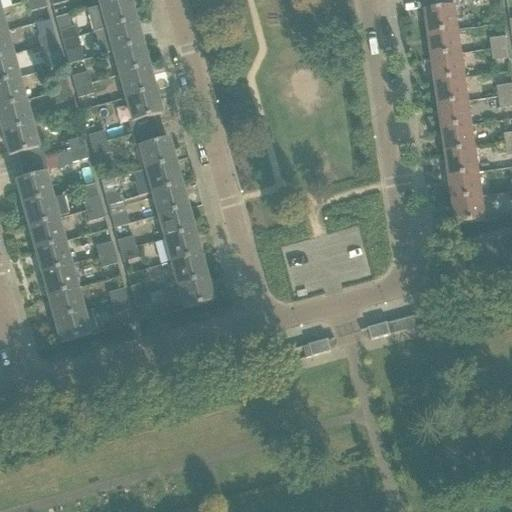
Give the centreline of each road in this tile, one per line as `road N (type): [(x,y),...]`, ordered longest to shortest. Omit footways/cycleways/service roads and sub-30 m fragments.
road 1 (residential): [(265,325),(172,0)]
road 2 (residential): [(411,285),(370,0)]
road 3 (residential): [(23,392),(265,325)]
road 4 (residential): [(265,325),(411,285)]
